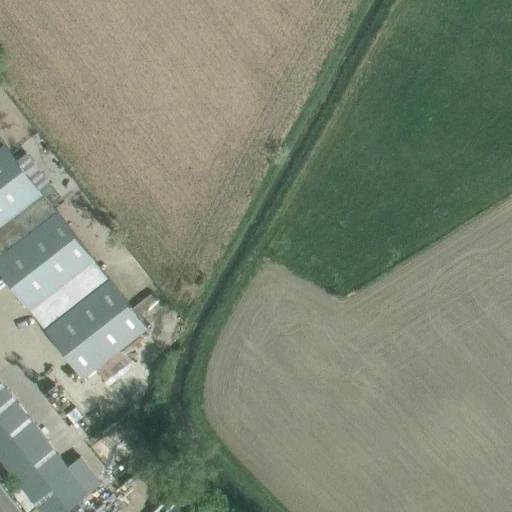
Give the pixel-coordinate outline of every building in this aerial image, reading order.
[(147,327),(0,137),(0,269),(84,377),(147,327)] [(0,458),(21,485),(37,506),(41,511),(65,511),(103,483),(82,455),(70,465),(0,375),(0,458)] [(111,424),(103,428),(110,445),(119,441),(111,424)] [(28,511),(37,506),(21,485),(10,493),(0,480),(0,511),(28,511)] [(194,511),(180,497),(165,511),(194,511)]
